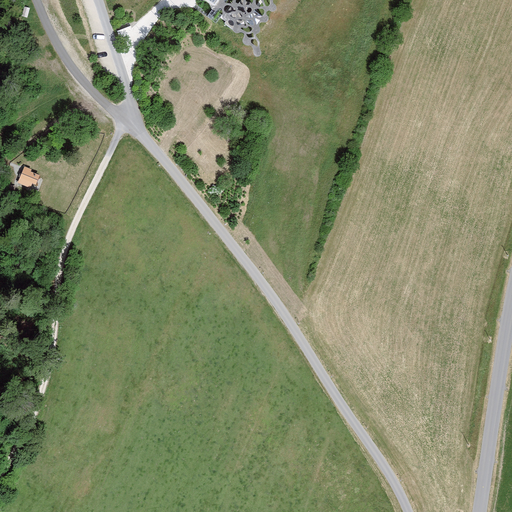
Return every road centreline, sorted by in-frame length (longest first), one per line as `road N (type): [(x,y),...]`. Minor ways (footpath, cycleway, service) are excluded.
road 1 (unclassified): [(126,123),(276,302),(408,511)]
road 2 (tertiary): [(511,310),(479,511)]
road 3 (track): [(37,0),(73,69),(126,123)]
